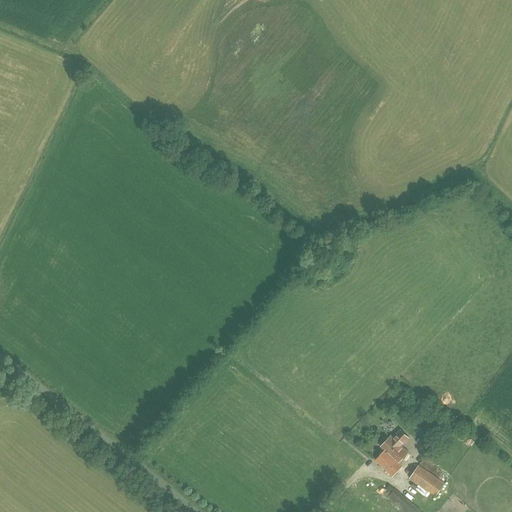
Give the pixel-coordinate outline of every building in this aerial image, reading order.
[(429,442),(440,430),(421,415),(411,426),(429,442)] [(474,441),(457,429),(454,433),(471,444),(474,441)] [(408,452),(399,444),(404,440),(405,442),(409,438),(401,430),(393,438),(391,436),(382,446),(386,450),(377,460),(393,475),(403,466),(399,462),(408,452)] [(436,497),(446,484),(419,465),(410,478),(436,497)] [(383,494),(388,498),(404,511),(420,511),(422,510),(395,489),(395,490),(390,486),(383,494)]
